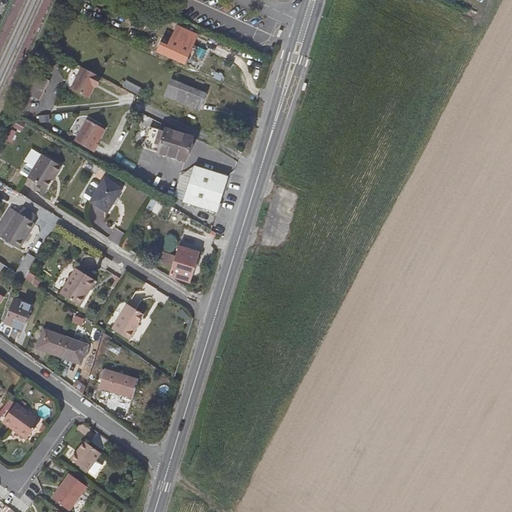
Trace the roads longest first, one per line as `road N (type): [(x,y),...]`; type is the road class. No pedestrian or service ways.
road 1 (secondary): [(215,317),(270,142)]
road 2 (secondary): [(169,463),(215,317)]
road 3 (residential): [(106,251),(215,317)]
road 4 (secondary): [(299,20),(270,142)]
road 5 (secondary): [(270,142),(312,25)]
road 6 (residential): [(0,472),(20,484),(78,403)]
